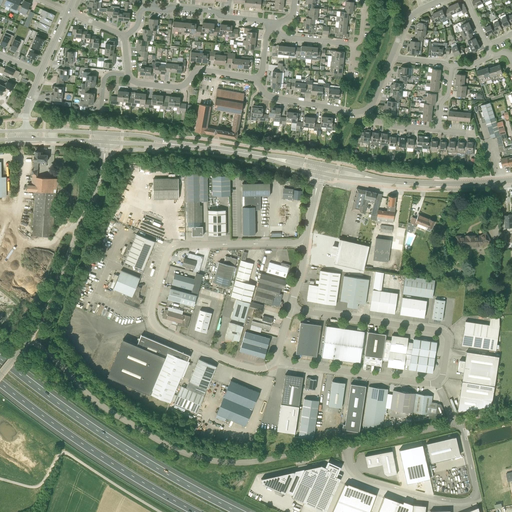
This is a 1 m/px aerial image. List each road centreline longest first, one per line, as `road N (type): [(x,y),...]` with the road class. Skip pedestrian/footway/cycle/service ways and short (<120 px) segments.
road 1 (unclassified): [(346,445),(238,462),(198,458),(109,411),(28,338)]
road 2 (unclassified): [(305,243),(172,246),(152,305),(157,329),(229,361),(258,369),(275,357)]
road 3 (motorway): [(238,511),(110,439),(0,358)]
road 4 (motorway): [(0,383),(193,511)]
road 5 (unclassified): [(456,422),(476,489),(467,500),(364,478),(346,445)]
road 6 (tertiary): [(28,338),(92,201),(105,142)]
road 7 (unclassified): [(436,382),(443,332),(290,308)]
road 8 (unclassified): [(275,357),(436,382)]
road 9 (secondary): [(511,180),(371,178)]
road 10 (residential): [(254,80),(196,69),(174,87),(128,75)]
road 11 (residential): [(153,9),(216,11),(274,27)]
road 12 (residential): [(365,109),(267,95),(254,80)]
